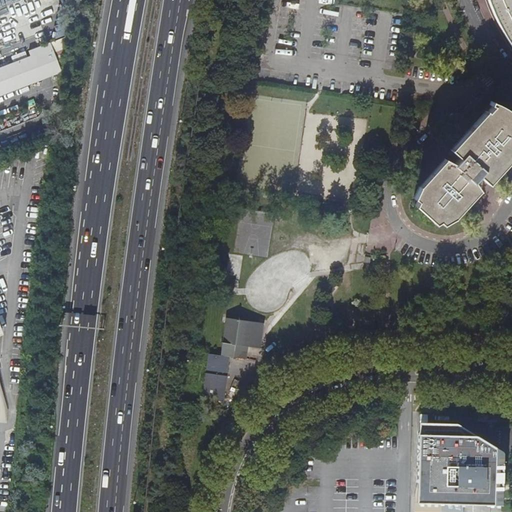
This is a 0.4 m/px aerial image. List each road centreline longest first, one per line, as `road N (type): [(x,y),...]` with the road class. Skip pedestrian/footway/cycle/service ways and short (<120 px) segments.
road 1 (motorway): [(132,0),(82,337),(67,511)]
road 2 (motorway): [(111,511),(175,0)]
road 3 (tertiary): [(511,369),(380,368),(323,384),(261,431),(238,470),(227,511)]
